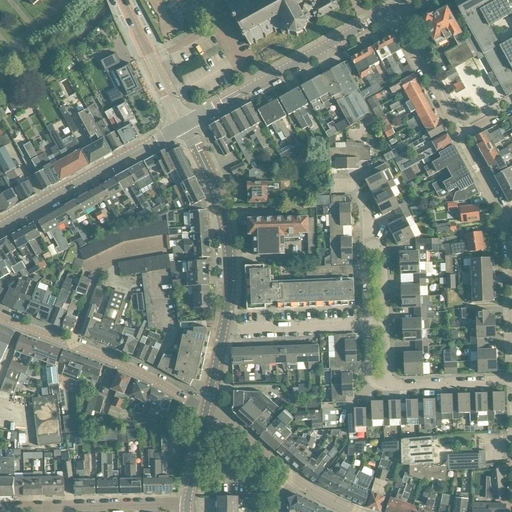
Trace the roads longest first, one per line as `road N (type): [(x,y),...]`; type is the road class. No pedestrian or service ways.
road 1 (tertiary): [(184,125),(391,9)]
road 2 (residential): [(205,408),(128,365),(0,315)]
road 3 (tertiary): [(224,329),(223,215),(184,125)]
road 4 (tertiary): [(0,227),(184,125)]
road 5 (unclassified): [(511,320),(507,225),(461,134)]
road 6 (residential): [(187,503),(0,507)]
road 7 (residential): [(384,323),(381,254),(373,247),(365,257),(368,324)]
road 8 (residential): [(224,329),(368,324)]
road 9 (unclassified): [(461,134),(391,9)]
road 10 (tertiary): [(184,125),(123,0)]
road 11 (residential): [(511,381),(388,385)]
